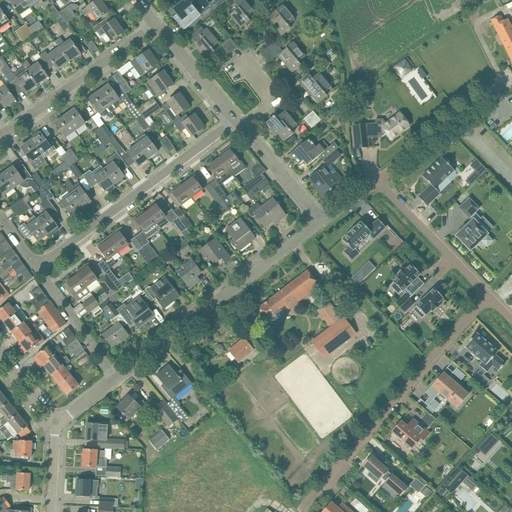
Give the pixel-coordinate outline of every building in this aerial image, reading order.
[(8,0),(14,8),(19,16),(31,8),(25,0),(10,0),(9,0),(8,0)] [(25,0),(31,8),(41,1),(43,4),(47,0),(25,0)] [(97,20),(100,18),(108,12),(99,0),(97,0),(81,11),(85,16),(91,11),(97,20)] [(184,29),(199,16),(198,14),(208,5),(204,0),(184,0),(173,10),(181,19),(178,22),(184,29)] [(225,1),(223,0),(213,0),(210,3),(215,10),(225,1)] [(237,8),(230,15),(241,28),(250,20),(247,17),(254,11),(244,0),(238,0),(234,4),(237,8)] [(282,36),(289,29),(291,28),(288,25),(295,19),(282,4),(275,10),(275,9),(264,18),(270,24),(271,23),(282,36)] [(47,9),(56,21),(62,17),(59,13),(53,5),(47,9)] [(59,13),(62,17),(72,10),(68,6),(59,13)] [(0,29),(9,23),(0,9),(0,29)] [(72,10),(62,17),(66,24),(76,17),(72,10)] [(511,42),(511,28),(507,19),(503,21),(500,15),(491,20),(504,46),(511,42)] [(66,24),(62,17),(56,21),(63,31),(69,28),(66,24)] [(106,33),(112,41),(127,30),(117,17),(109,23),(106,19),(92,29),(95,34),(97,33),(100,37),(106,33)] [(34,34),(45,28),(40,20),(30,27),(34,34)] [(28,39),(29,40),(34,37),(25,25),(20,28),(28,39)] [(219,43),(212,35),(206,28),(204,30),(201,27),(190,37),(196,44),(194,46),(205,59),(214,51),(212,48),(219,43)] [(20,28),(15,32),(23,43),(28,39),(20,28)] [(77,39),(81,44),(85,40),(82,36),(77,39)] [(54,42),(58,48),(70,64),(69,62),(80,55),(81,56),(75,47),(79,45),(74,37),(70,40),(65,44),(60,38),(54,42)] [(230,38),(226,41),(234,51),(238,47),(230,38)] [(93,54),(99,50),(92,41),(86,45),(93,54)] [(228,55),(234,51),(226,41),(220,46),(228,55)] [(278,46),(274,42),(260,54),(264,58),(278,46)] [(292,73),(300,66),(301,65),(299,61),(305,56),(293,42),(286,48),(286,49),(282,52),(282,51),(278,46),(264,58),(268,63),(279,54),(278,56),(292,73)] [(69,64),(70,64),(58,48),(48,55),(45,51),(39,55),(41,57),(49,69),(54,66),(58,70),(68,63),(69,64)] [(148,51),(131,64),(140,77),(158,64),(148,51)] [(23,67),(37,87),(38,87),(36,86),(47,78),(48,79),(49,79),(44,73),(49,69),(41,57),(35,61),(37,63),(31,67),(26,60),(21,64),(23,67)] [(400,64),(395,67),(402,77),(404,75),(411,70),(404,61),(400,64)] [(13,74),(12,72),(6,77),(11,83),(15,80),(25,94),(36,86),(37,87),(23,67),(13,74)] [(163,71),(155,77),(145,84),(155,97),(160,93),(160,94),(173,85),(163,71)] [(131,90),(124,80),(118,72),(113,76),(122,89),(125,94),(131,90)] [(306,79),(304,77),(298,81),(317,104),(334,90),(331,87),(332,87),(319,72),(312,78),(310,75),(306,79)] [(108,85),(98,92),(112,112),(117,108),(121,103),(123,101),(135,119),(141,115),(137,109),(128,98),(125,94),(122,89),(115,94),(108,85)] [(5,86),(0,89),(0,103),(4,109),(14,101),(15,103),(16,102),(5,86)] [(88,99),(94,107),(101,117),(108,115),(112,112),(98,92),(88,99)] [(179,94),(171,100),(161,107),(165,112),(173,123),(180,118),(178,115),(189,107),(179,94)] [(141,115),(156,103),(153,98),(137,109),(141,115)] [(160,109),(156,103),(141,115),(145,120),(160,109)] [(85,124),(80,117),(74,109),(64,116),(75,131),(85,124)] [(296,124),(292,118),(285,110),(278,116),(276,114),(265,123),(274,134),(276,132),(284,141),(293,134),(290,130),(296,124)] [(308,114),(308,115),(316,124),(324,118),(321,114),(317,116),(313,111),(312,111),(308,114)] [(354,126),(353,126),(354,133),(367,131),(367,137),(376,137),(376,136),(381,136),(386,132),(391,139),(409,125),(400,113),(385,124),(382,120),(375,120),(375,124),(354,126)] [(96,114),(91,118),(107,140),(112,136),(96,114)] [(149,127),(145,120),(141,115),(135,119),(144,131),(149,127)] [(183,122),(180,118),(173,123),(180,133),(186,128),(192,136),(204,128),(194,115),(183,122)] [(316,124),(308,115),(303,119),(311,128),(316,124)] [(75,131),(64,116),(54,123),(65,138),(75,131)] [(511,121),(496,129),(503,142),(511,137),(511,121)] [(99,128),(94,131),(99,138),(94,142),(98,146),(102,143),(107,140),(99,128)] [(367,131),(354,133),(355,149),(368,147),(367,137),(367,131)] [(40,133),(30,140),(41,155),(46,151),(49,155),(56,150),(53,146),(48,138),(45,140),(40,133)] [(145,134),(135,142),(137,145),(148,159),(158,152),(152,144),(147,137),(145,134)] [(112,136),(107,140),(109,143),(116,152),(117,151),(123,160),(128,156),(126,153),(121,147),(112,136)] [(175,149),(169,141),(166,137),(160,141),(169,153),(175,149)] [(323,160),(336,149),(338,146),(334,141),(328,147),(323,141),(315,148),(308,139),(304,142),(300,138),(296,142),(299,146),(290,154),(299,165),(304,161),(308,166),(319,156),(323,160)] [(31,162),(41,155),(30,140),(20,147),(31,162)] [(137,145),(127,152),(138,167),(148,159),(137,145)] [(223,155),(219,158),(229,170),(233,176),(234,177),(246,168),(240,160),(238,161),(234,156),(236,155),(230,147),(222,153),(223,155)] [(70,149),(65,152),(74,164),(79,161),(70,149)] [(323,160),(329,167),(341,156),(336,149),(323,160)] [(69,168),(74,164),(65,152),(60,156),(69,168)] [(115,184),(116,183),(118,186),(123,182),(121,179),(124,177),(118,169),(125,163),(117,152),(104,161),(108,166),(103,169),(115,184)] [(435,189),(447,178),(450,182),(457,175),(454,171),(441,157),(422,176),(431,185),(418,197),(427,206),(440,194),(435,189)] [(213,177),(215,180),(219,186),(233,176),(229,170),(219,158),(209,166),(216,175),(213,177)] [(471,185),(488,169),(478,158),(470,165),(476,171),(466,180),(471,185)] [(79,161),(74,164),(82,176),(87,172),(79,161)] [(74,164),(69,168),(77,179),(82,176),(74,164)] [(259,164),(251,170),(256,177),(264,171),(259,164)] [(31,187),(35,192),(40,188),(29,174),(24,177),(21,173),(18,172),(18,173),(13,166),(3,174),(14,189),(19,185),(22,187),(27,188),(31,187)] [(341,179),(336,173),(331,177),(324,167),(310,178),(311,178),(318,186),(315,189),(323,198),(333,191),(330,188),(341,179)] [(94,177),(99,184),(105,192),(106,191),(109,192),(114,188),(113,186),(115,184),(103,169),(94,177)] [(29,174),(40,188),(45,185),(34,170),(29,174)] [(4,195),(14,189),(3,174),(0,175),(0,190),(0,191),(0,190),(0,200),(1,201),(6,198),(4,195)] [(181,186),(190,199),(202,190),(193,177),(181,186)] [(215,180),(210,184),(228,207),(232,203),(221,188),(219,186),(215,180)] [(256,186),(252,181),(242,189),(246,194),(256,186)] [(70,194),(81,209),(83,211),(91,205),(91,203),(91,202),(80,188),(81,187),(78,183),(73,186),(75,190),(70,194)] [(205,187),(211,196),(222,211),(228,207),(210,184),(205,187)] [(45,185),(40,188),(48,201),(54,197),(45,185)] [(178,208),(179,208),(190,199),(181,186),(178,188),(177,186),(167,194),(178,208)] [(260,192),(256,186),(246,194),(250,199),(260,192)] [(48,201),(40,188),(35,192),(43,204),(48,201)] [(80,210),(81,209),(70,194),(60,202),(71,217),(74,214),(74,215),(80,211),(80,210)] [(23,198),(22,199),(25,204),(31,199),(29,197),(28,195),(23,198)] [(22,199),(10,208),(13,213),(25,204),(22,199)] [(273,199),(261,208),(257,203),(247,211),(252,217),(255,215),(264,227),(277,218),(279,220),(285,215),(273,199)] [(472,220),(456,236),(470,251),(480,241),(486,247),(492,241),(487,235),(487,234),(486,233),(476,223),(480,219),(475,213),(479,209),(469,199),(459,209),(468,219),(470,218),(472,220)] [(29,209),(25,204),(13,213),(17,218),(29,209)] [(169,222),(156,205),(155,205),(154,204),(149,207),(150,209),(145,213),(155,225),(159,230),(169,222)] [(173,211),(179,219),(187,229),(192,225),(179,208),(178,208),(173,211)] [(46,212),(36,219),(47,234),(48,234),(50,236),(58,229),(57,227),(51,219),(46,212)] [(141,216),(140,214),(132,220),(138,228),(140,227),(143,231),(141,233),(147,239),(159,230),(155,225),(145,213),(141,216)] [(34,216),(27,221),(19,227),(28,239),(33,235),(38,241),(40,239),(41,240),(46,236),(46,235),(47,234),(36,219),(34,216)] [(187,229),(179,219),(174,223),(185,238),(190,234),(187,229)] [(349,233),(342,240),(349,247),(344,253),(351,261),(359,253),(355,248),(369,235),(373,240),(386,228),(378,219),(368,229),(361,222),(354,229),(354,228),(349,233)] [(231,240),(233,243),(239,251),(255,239),(240,220),(226,231),(232,239),(231,240)] [(113,237),(109,240),(118,252),(127,245),(131,243),(132,242),(131,241),(127,236),(121,228),(111,235),(113,237)] [(0,232),(0,249),(8,244),(4,238),(1,233),(0,232)] [(101,242),(97,246),(98,248),(107,260),(104,262),(109,269),(116,264),(111,258),(118,252),(109,240),(103,244),(101,242)] [(230,258),(224,250),(216,240),(199,253),(210,267),(216,262),(219,266),(230,258)] [(185,255),(192,250),(185,242),(179,246),(185,255)] [(155,263),(159,259),(147,243),(143,247),(155,263)] [(0,249),(0,250),(7,261),(16,255),(8,244),(0,249)] [(155,263),(143,247),(137,251),(149,267),(155,263)] [(11,266),(15,271),(24,265),(16,255),(7,261),(1,266),(4,271),(11,266)] [(184,271),(178,275),(179,276),(183,281),(189,289),(200,281),(196,275),(198,273),(199,274),(202,273),(195,265),(192,260),(181,268),(184,271)] [(81,272),(77,275),(86,287),(96,280),(97,279),(94,275),(93,275),(95,273),(88,264),(79,270),(81,272)] [(27,269),(24,265),(15,271),(18,276),(27,269)] [(399,276),(389,286),(398,295),(399,294),(402,297),(405,294),(409,299),(424,284),(422,285),(418,281),(415,284),(413,282),(420,274),(411,265),(405,270),(403,268),(397,274),(399,276)] [(319,286),(314,278),(308,270),(258,308),(268,321),(279,313),(281,315),(319,286)] [(86,287),(77,275),(66,283),(75,295),(74,296),(78,302),(90,293),(86,287)] [(107,275),(98,282),(109,298),(119,290),(111,280),(107,275)] [(111,280),(119,290),(123,287),(116,276),(111,280)] [(156,298),(158,301),(164,309),(180,297),(165,277),(151,288),(148,287),(143,291),(151,302),(156,298)] [(128,283),(132,287),(137,283),(133,279),(128,283)] [(0,283),(0,302),(9,295),(0,283)] [(43,292),(39,287),(30,293),(34,298),(43,292)] [(443,298),(434,289),(412,310),(421,319),(431,310),(433,312),(439,306),(437,304),(443,298)] [(31,301),(38,310),(50,302),(43,292),(34,298),(31,301)] [(395,303),(400,308),(409,299),(405,294),(402,297),(395,303)] [(88,313),(90,311),(99,304),(93,296),(82,304),(88,313)] [(124,303),(117,309),(120,312),(119,313),(122,317),(131,328),(131,327),(135,324),(139,328),(150,320),(143,311),(148,307),(142,300),(139,296),(126,307),(124,303)] [(114,326),(110,329),(102,335),(112,348),(129,336),(122,327),(127,324),(119,313),(120,312),(117,309),(109,298),(101,304),(104,308),(103,309),(111,319),(110,320),(114,326)] [(400,308),(405,312),(414,303),(409,299),(400,308)] [(11,301),(4,306),(0,309),(0,317),(4,323),(16,313),(11,307),(14,305),(11,301)] [(38,310),(46,321),(58,313),(50,302),(38,310)] [(330,326),(341,317),(329,302),(318,311),(330,326)] [(99,305),(90,312),(94,317),(104,310),(99,305)] [(16,313),(4,323),(12,332),(24,323),(16,313)] [(54,333),(55,332),(66,324),(58,313),(46,321),(54,333)] [(323,358),(355,334),(343,318),(311,342),(323,358)] [(24,323),(12,332),(19,342),(31,333),(24,323)] [(68,346),(77,339),(68,328),(62,332),(67,338),(62,341),(67,347),(68,346)] [(40,344),(45,341),(35,329),(31,333),(19,342),(17,344),(22,350),(24,349),(26,352),(27,352),(39,343),(40,344)] [(472,375),(478,380),(486,372),(487,373),(487,372),(492,365),(498,370),(498,371),(501,368),(503,366),(505,363),(505,362),(504,363),(495,355),(498,351),(497,351),(490,345),(491,344),(484,339),(484,340),(477,334),(477,333),(471,339),(469,341),(470,341),(464,347),(465,348),(465,347),(472,353),(471,353),(478,360),(479,359),(482,362),(479,365),(480,366),(472,375)] [(247,336),(229,351),(238,362),(253,350),(249,345),(252,342),(247,336)] [(71,351),(72,350),(80,344),(77,339),(68,346),(71,351)] [(43,366),(60,353),(63,351),(58,345),(51,350),(48,346),(35,356),(36,356),(33,358),(37,364),(40,362),(43,366)] [(43,366),(51,376),(63,366),(67,363),(70,360),(66,355),(63,357),(60,353),(43,366)] [(87,354),(78,360),(82,366),(91,359),(87,355),(87,354)] [(91,359),(82,366),(86,371),(94,365),(91,359)] [(161,386),(172,400),(192,383),(181,370),(176,374),(168,365),(156,375),(163,384),(161,386)] [(63,366),(51,376),(59,385),(71,376),(63,366)] [(457,408),(469,394),(443,372),(425,393),(430,396),(424,403),(428,406),(439,393),(457,408)] [(79,386),(71,376),(59,385),(67,395),(79,386)] [(0,391),(0,409),(9,403),(0,391)] [(122,414),(123,415),(124,414),(128,418),(137,409),(141,413),(148,405),(135,393),(130,398),(128,396),(117,408),(122,413),(122,414)] [(175,416),(163,401),(153,408),(169,427),(178,419),(175,416)] [(0,409),(0,412),(4,417),(0,420),(4,425),(6,424),(18,414),(9,403),(0,409)] [(175,416),(178,419),(181,423),(186,419),(180,412),(175,416)] [(430,426),(434,421),(425,413),(421,418),(430,426)] [(6,424),(4,425),(14,437),(18,434),(27,426),(18,414),(6,424)] [(391,431),(397,437),(396,438),(403,443),(404,442),(412,449),(421,439),(423,441),(430,433),(413,419),(407,426),(401,421),(391,431)] [(105,441),(106,426),(99,425),(86,424),(85,440),(98,441),(98,440),(105,441)] [(169,440),(162,430),(149,441),(156,450),(169,440)] [(111,439),(111,449),(124,449),(124,448),(127,448),(128,441),(124,441),(124,440),(111,439)] [(19,456),(31,457),(32,442),(20,441),(19,450),(15,450),(14,456),(19,456)] [(500,441),(492,451),(498,456),(507,446),(500,441)] [(83,450),(82,466),(96,467),(104,468),(105,459),(105,451),(93,450),(83,450)] [(384,482),(401,496),(408,488),(391,474),(391,475),(387,472),(389,470),(382,464),(385,461),(378,455),(375,459),(371,455),(362,466),(369,472),(367,475),(376,484),(379,480),(380,481),(381,479),(385,481),(384,482)] [(106,470),(106,476),(120,477),(121,468),(106,467),(106,468),(106,470)] [(461,470),(445,489),(452,495),(462,482),(471,490),(477,484),(461,470)] [(16,490),(29,491),(30,474),(17,473),(7,473),(6,482),(10,483),(10,489),(16,490)] [(416,478),(409,485),(418,493),(424,486),(416,478)] [(77,479),(76,496),(89,497),(89,496),(97,497),(97,487),(98,487),(98,481),(77,479)] [(426,487),(421,493),(427,498),(432,492),(426,487)] [(441,487),(437,492),(441,496),(445,491),(441,487)] [(0,511),(3,511),(11,507),(4,497),(0,499),(0,511)] [(100,499),(99,507),(114,508),(114,507),(114,500),(100,499)] [(362,511),(366,508),(355,499),(351,504),(359,511),(362,511)] [(352,511),(342,503),(337,508),(331,502),(322,511),(352,511)]
